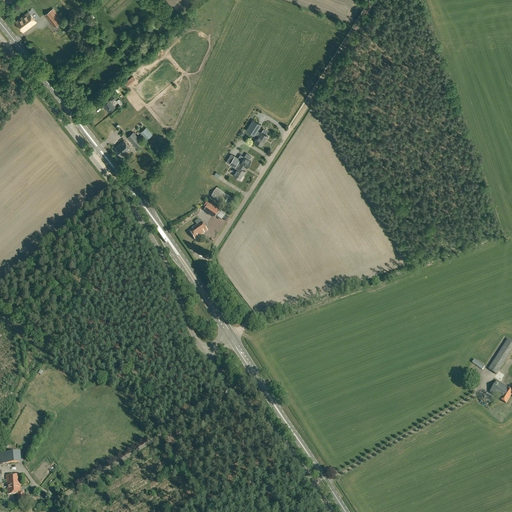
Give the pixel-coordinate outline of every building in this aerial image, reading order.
[(59,23),(50,11),(45,15),(54,26),(59,23)] [(23,32),(36,22),(28,12),(16,22),(23,32)] [(109,97),(111,99),(110,101),(109,100),(103,105),(109,112),(115,107),(111,103),(113,102),(117,98),(114,94),(109,97)] [(262,146),(268,137),(266,136),(267,135),(266,134),(265,135),(267,132),(263,130),(263,129),(261,132),(260,132),(260,133),(257,131),(261,125),(253,120),(246,131),(254,136),(255,134),(258,136),(254,142),(262,146)] [(140,133),(146,139),(152,134),(146,127),(140,133)] [(136,148),(143,143),(133,132),(127,137),(136,148)] [(122,157),(131,148),(124,140),(114,148),(122,157)] [(234,156),(231,160),(232,161),(236,164),(240,159),(234,156)] [(244,157),(239,165),(241,166),(240,168),(242,169),(244,166),(247,168),(251,161),(244,157)] [(233,175),(239,179),(243,174),(244,175),(246,171),(242,169),(240,168),(241,166),(239,165),(237,163),(236,164),(232,161),(229,164),(237,169),(233,175)] [(217,188),(210,197),(223,206),(230,197),(217,188)] [(209,204),(206,209),(204,211),(214,218),(216,216),(219,211),(209,204)] [(198,237),(207,231),(199,219),(195,222),(197,225),(192,228),(189,231),(195,240),(199,237),(198,237)] [(497,375),(511,350),(511,341),(508,339),(489,369),(497,375)] [(510,364),(507,361),(500,372),(503,374),(510,364)] [(511,393),(511,390),(505,386),(497,381),(490,392),(498,397),(498,398),(506,403),(511,393)] [(17,452),(0,453),(1,464),(18,463),(17,452)] [(18,494),(21,493),(20,475),(7,476),(8,495),(18,494)]
